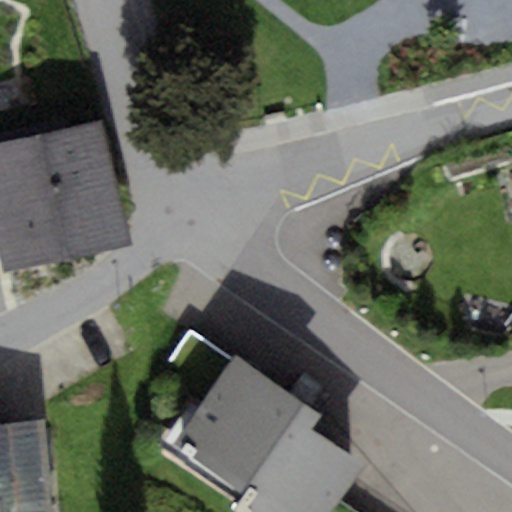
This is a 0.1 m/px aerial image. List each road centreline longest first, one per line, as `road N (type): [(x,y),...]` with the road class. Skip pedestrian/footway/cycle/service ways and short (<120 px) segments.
road 1 (residential): [(179,231),(511,459)]
road 2 (residential): [(179,231),(417,134),(511,107)]
road 3 (residential): [(102,0),(179,231)]
road 4 (residential): [(0,334),(90,290),(179,231)]
